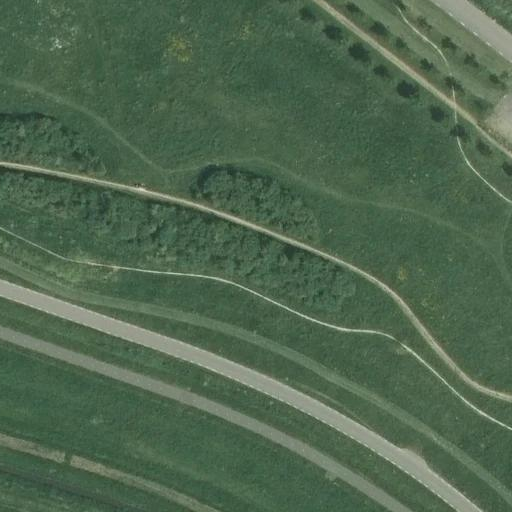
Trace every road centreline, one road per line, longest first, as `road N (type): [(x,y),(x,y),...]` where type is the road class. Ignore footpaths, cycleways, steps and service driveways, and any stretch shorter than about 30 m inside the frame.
road 1 (unknown): [(0,243),(351,381),(511,500)]
road 2 (track): [(511,432),(384,334),(307,319),(216,278),(152,274),(120,252),(0,203)]
road 3 (residential): [(0,288),(283,392),(368,438),(467,511)]
